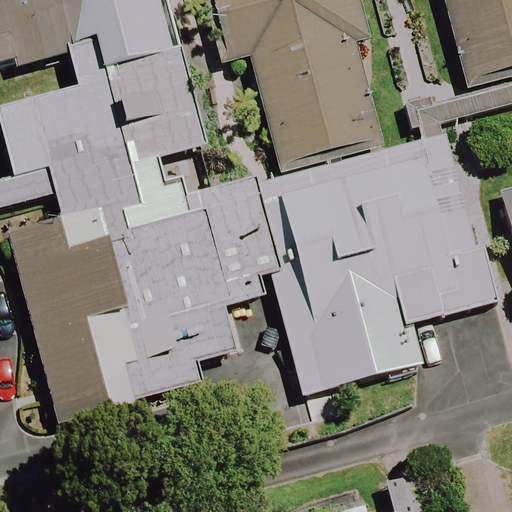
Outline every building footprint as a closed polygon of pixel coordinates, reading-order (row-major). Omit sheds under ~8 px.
[(198,51),(184,0),(0,0),(0,102),(12,100),(193,53),(198,51)] [(415,155),(374,0),(225,0),(242,64),(267,58),(301,185),(415,155)] [(511,0),(460,0),(485,93),(511,85),(511,0)] [(80,230),(26,244),(77,439),(235,399),(218,333),(291,314),(258,184),(191,201),(183,171),(222,161),(193,53),(12,100),(34,184),(66,176),(80,230)] [(508,310),(466,148),(268,199),(322,404),(457,369),(446,326),(508,310)]
